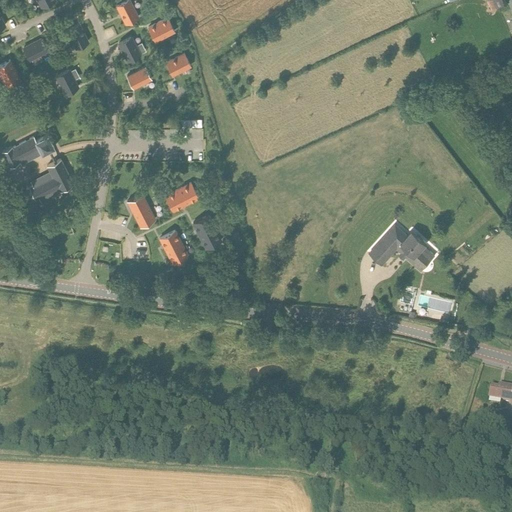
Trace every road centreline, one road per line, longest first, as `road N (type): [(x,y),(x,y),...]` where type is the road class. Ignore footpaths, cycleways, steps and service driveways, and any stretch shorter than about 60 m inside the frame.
road 1 (secondary): [(0,278),(363,320)]
road 2 (secondary): [(511,359),(363,320)]
